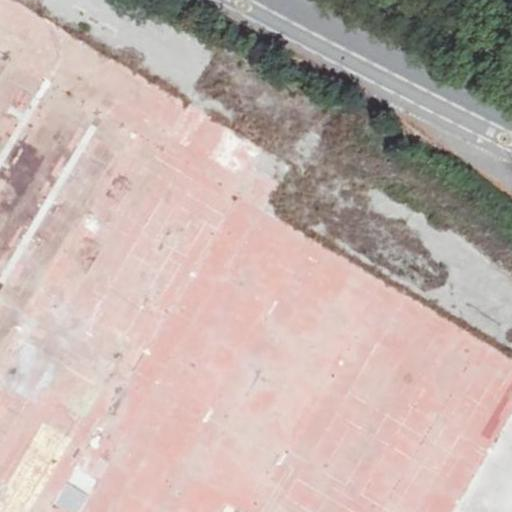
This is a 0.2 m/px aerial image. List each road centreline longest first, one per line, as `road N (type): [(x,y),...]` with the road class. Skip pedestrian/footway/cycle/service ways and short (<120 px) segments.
road 1 (unknown): [(78,0),(315,134),(343,145),(376,143)]
road 2 (secondary): [(274,0),(511,125)]
